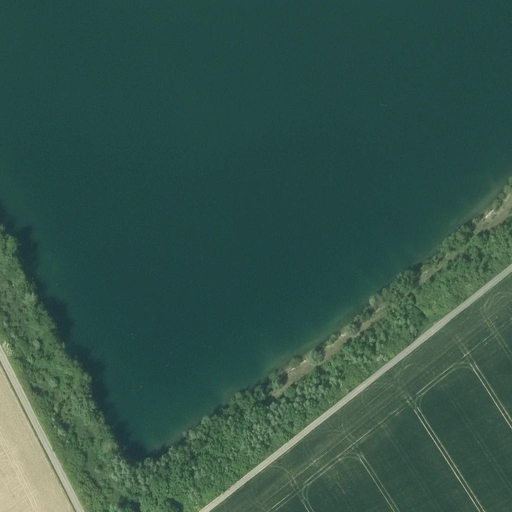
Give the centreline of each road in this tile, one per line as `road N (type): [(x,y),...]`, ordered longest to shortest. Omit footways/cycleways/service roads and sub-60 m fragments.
road 1 (unclassified): [(199,511),(511,265)]
road 2 (residential): [(80,511),(0,354)]
